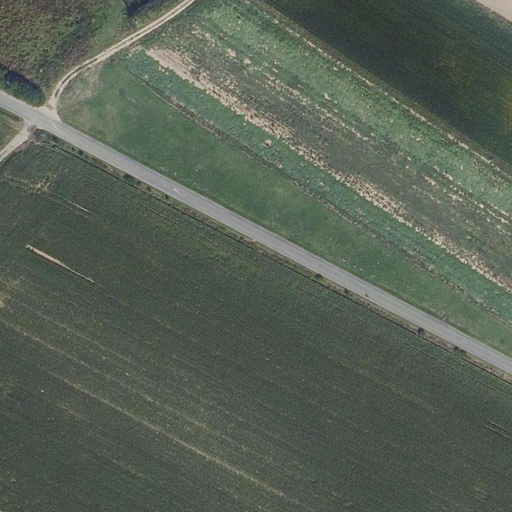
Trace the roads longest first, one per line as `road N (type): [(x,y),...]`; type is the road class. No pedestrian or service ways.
road 1 (tertiary): [(511,369),(0,101)]
road 2 (track): [(0,158),(78,80),(185,0)]
